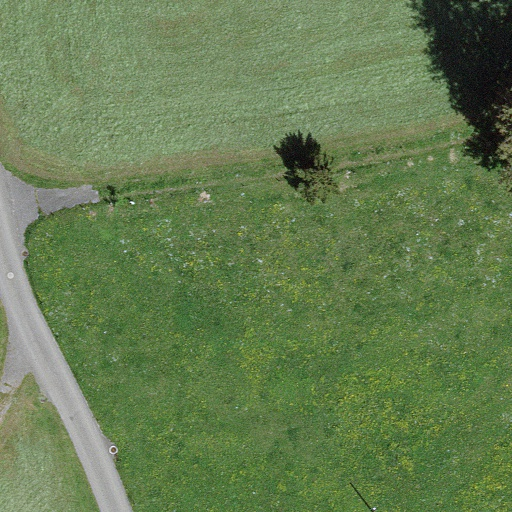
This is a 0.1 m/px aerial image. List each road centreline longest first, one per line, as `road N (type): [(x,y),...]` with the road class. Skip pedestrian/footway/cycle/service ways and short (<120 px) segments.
road 1 (track): [(0,204),(372,153),(511,120)]
road 2 (unclassified): [(0,240),(116,511)]
